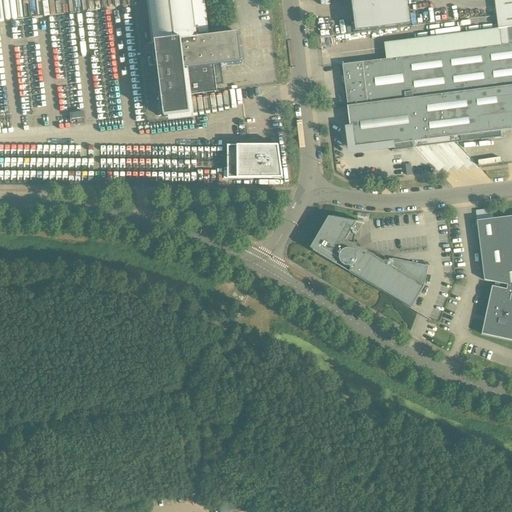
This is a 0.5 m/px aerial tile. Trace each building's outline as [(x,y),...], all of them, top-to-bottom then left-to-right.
[(148,0),(154,44),(156,43),(159,64),(163,99),(164,111),(165,118),(191,115),(188,96),(217,92),(213,66),(221,65),(222,73),(228,73),(227,69),(242,67),(238,33),(209,37),(207,28),(203,0),(148,0)] [(410,57),(343,65),(353,150),(374,147),(375,151),(383,150),(412,146),(412,147),(423,145),(451,141),(452,142),(472,139),(471,133),(511,127),(511,0),(495,0),(499,29),(408,40),(410,57)] [(353,0),(358,32),(413,25),(409,0),(353,0)] [(88,113),(74,114),(75,127),(90,125),(88,113)] [(279,146),(228,146),(228,179),(283,179),(279,146)] [(511,216),(477,221),(484,281),(508,286),(507,290),(492,287),(482,335),(511,341),(511,216)] [(329,218),(310,249),(313,251),(313,252),(412,309),(425,287),(423,286),(427,266),(392,259),(391,261),(390,261),(390,262),(389,262),(389,263),(388,265),(366,252),(366,253),(345,241),(351,231),(353,232),(352,233),(353,234),(354,235),(355,235),(355,234),(356,234),(362,224),(329,218)]
